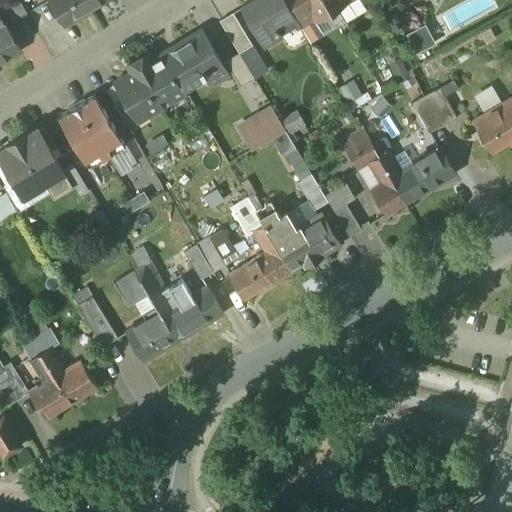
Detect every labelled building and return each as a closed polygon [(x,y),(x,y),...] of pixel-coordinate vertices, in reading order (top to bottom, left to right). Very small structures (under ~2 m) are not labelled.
[(28,14),(19,0),(0,0),(12,20),(5,24),(6,25),(13,21),(13,22),(28,14)] [(49,0),(65,26),(91,10),(84,0),(49,0)] [(84,0),(91,10),(108,0),(84,0)] [(254,0),(242,7),(264,46),(301,25),(286,0),(254,0)] [(314,17),(303,0),(286,0),(301,25),(314,17)] [(337,7),(332,0),(303,0),(314,17),(315,20),(337,7)] [(252,45),(233,13),(220,21),(239,53),(252,45)] [(5,24),(1,17),(0,16),(0,64),(21,52),(6,25),(5,24)] [(417,53),(437,42),(427,23),(407,33),(417,53)] [(202,31),(176,47),(178,49),(166,56),(165,54),(163,55),(164,56),(177,78),(183,89),(204,77),(205,78),(208,77),(203,69),(217,61),(221,67),(223,66),(202,31)] [(254,79),(239,53),(226,61),(241,87),(254,79)] [(154,62),(149,54),(138,60),(128,67),(132,74),(124,79),(116,84),(124,97),(137,119),(145,114),(146,117),(162,108),(157,101),(167,95),(171,102),(186,93),(183,89),(177,78),(167,84),(154,62)] [(177,78),(164,56),(154,62),(167,84),(177,78)] [(341,85),(345,100),(360,96),(356,81),(341,85)] [(477,93),(483,107),(500,100),(494,86),(477,93)] [(457,118),(440,87),(424,96),(441,126),(457,118)] [(126,147),(95,96),(77,106),(108,157),(126,147)] [(441,126),(424,96),(412,102),(429,133),(441,126)] [(511,96),(473,120),(492,153),(511,140),(511,96)] [(137,119),(124,97),(114,103),(127,125),(137,119)] [(108,157),(77,106),(59,117),(89,168),(108,157)] [(363,128),(341,141),(341,140),(347,151),(368,138),(363,128)] [(38,129),(25,137),(24,135),(10,144),(11,146),(0,152),(0,154),(0,156),(22,193),(42,181),(44,185),(64,173),(38,129)] [(312,175),(286,132),(272,140),(282,155),(285,153),(302,181),(312,175)] [(368,138),(347,151),(357,170),(368,163),(379,156),(368,138)] [(440,146),(411,163),(412,165),(427,191),(456,174),(440,146)] [(412,165),(402,171),(389,150),(379,156),(407,204),(427,191),(412,165)] [(22,193),(0,156),(0,155),(0,181),(20,213),(30,206),(22,193)] [(407,204),(379,156),(368,163),(381,184),(370,190),(386,217),(407,204)] [(328,202),(312,175),(302,181),(298,183),(315,210),(328,202)] [(144,192),(132,199),(138,209),(150,202),(144,192)] [(255,211),(248,198),(231,208),(248,236),(254,232),(253,231),(264,225),(255,211)] [(132,199),(120,206),(126,216),(138,209),(132,199)] [(322,213),(296,228),(286,211),(279,215),(271,201),(255,211),(276,246),(292,272),(303,265),(305,269),(324,258),(323,256),(341,245),(322,213)] [(362,230),(345,203),(333,211),(349,238),(362,230)] [(276,246),(264,225),(253,231),(254,232),(266,252),(276,246)] [(226,265),(209,237),(197,245),(213,272),(226,265)] [(213,272),(197,245),(184,252),(201,280),(213,272)] [(266,252),(229,275),(244,301),(292,272),(276,246),(266,252)] [(164,285),(144,249),(130,257),(131,259),(137,269),(136,270),(146,288),(149,293),(160,287),(164,285)] [(137,269),(131,259),(108,273),(129,306),(148,295),(159,313),(160,312),(149,293),(146,288),(136,270),(137,269)] [(160,287),(149,293),(160,312),(162,314),(172,308),(160,287)] [(207,287),(183,302),(198,329),(223,314),(207,287)] [(88,288),(72,298),(77,306),(92,296),(93,298),(94,297),(88,288)] [(93,298),(92,296),(77,306),(103,347),(118,338),(93,298)] [(172,308),(162,314),(178,341),(198,329),(183,302),(172,308)] [(159,313),(126,332),(144,362),(178,341),(162,314),(160,312),(159,313)] [(98,388),(81,360),(65,369),(52,346),(41,353),(72,403),(98,388)] [(72,403),(41,353),(31,359),(44,381),(29,391),(46,419),(72,403)] [(22,397),(3,367),(0,368),(0,393),(8,406),(22,397)] [(511,511),(511,398),(483,505),(511,511)] [(3,417),(0,419),(0,447),(5,455),(21,445),(3,417)]
